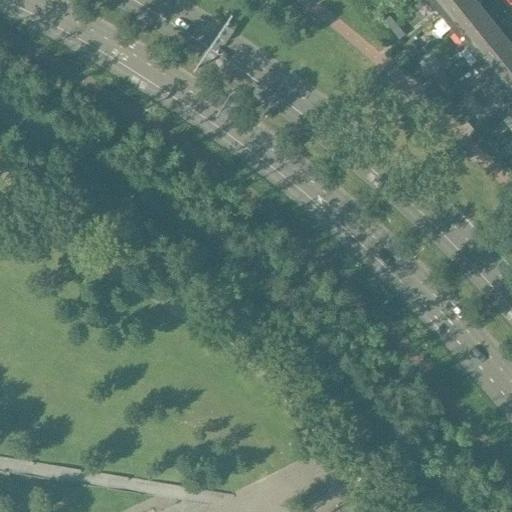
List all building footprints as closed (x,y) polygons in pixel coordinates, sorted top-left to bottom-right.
[(460,0),(429,0),(441,16),(460,0)] [(473,0),(460,0),(441,16),(454,32),(481,10),(473,0)] [(481,10),(454,32),(467,47),(494,25),(481,10)] [(384,20),(392,30),(398,26),(389,16),(384,20)] [(494,25),(467,47),(479,62),(506,40),(494,25)] [(405,34),(398,26),(392,30),(399,39),(405,34)] [(511,47),(506,40),(479,62),(492,78),(511,62),(511,47)] [(423,57),(415,46),(409,51),(418,61),(423,57)] [(430,65),(423,57),(418,61),(425,69),(430,65)] [(511,62),(492,78),(511,102),(511,62)] [(449,87),(441,77),(435,82),(443,92),(449,87)] [(456,96),(449,87),(443,92),(450,100),(456,96)] [(455,106),(467,120),(472,116),(461,102),(455,106)] [(485,142),(493,152),(499,147),(490,137),(485,142)] [(506,156),(499,147),(493,152),(500,160),(506,156)]
